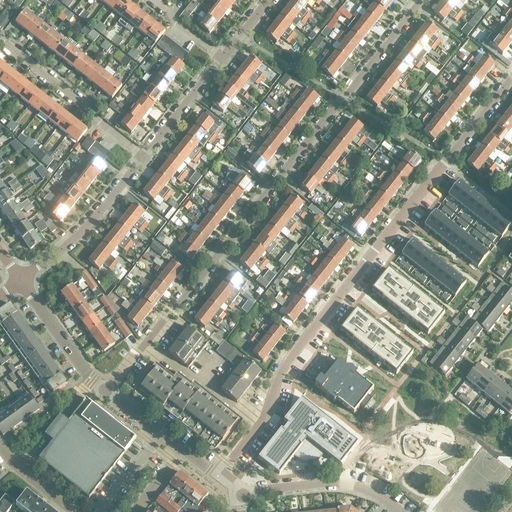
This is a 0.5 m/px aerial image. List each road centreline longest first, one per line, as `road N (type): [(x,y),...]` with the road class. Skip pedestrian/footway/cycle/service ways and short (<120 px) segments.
road 1 (residential): [(105,392),(423,0)]
road 2 (residential): [(217,476),(266,413),(278,373),(511,79)]
road 3 (residential): [(143,159),(0,43)]
road 4 (residential): [(21,278),(91,222),(143,159)]
road 5 (residential): [(398,511),(377,495),(334,482),(242,495)]
road 6 (residential): [(105,392),(21,278)]
road 7 (residential): [(143,159),(222,59)]
